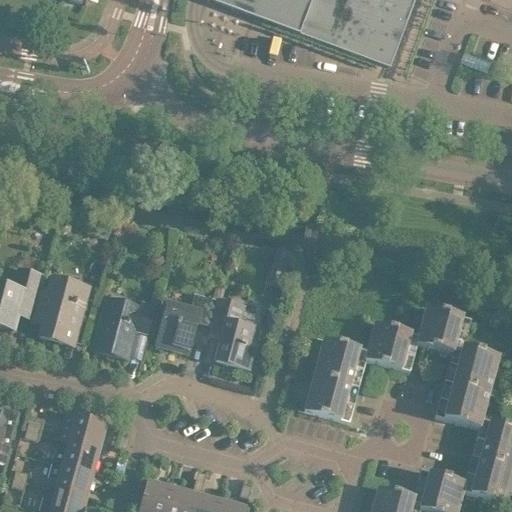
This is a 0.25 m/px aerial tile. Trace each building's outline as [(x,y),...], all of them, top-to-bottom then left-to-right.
[(213,0),(212,2),(385,66),(410,0),(213,0)] [(65,231),(68,226),(66,222),(62,219),(57,221),(55,225),(56,230),(60,232),(65,231)] [(275,248),(272,264),(284,268),(289,250),(275,248)] [(153,267),(163,263),(157,250),(148,254),(153,267)] [(16,308),(30,311),(39,277),(14,271),(9,290),(0,287),(0,328),(10,331),(16,308)] [(30,321),(38,323),(35,337),(69,346),(84,289),(47,279),(43,293),(38,291),(30,321)] [(193,324),(206,327),(213,301),(195,296),(191,311),(164,304),(152,346),(185,355),(193,324)] [(137,310),(103,300),(88,352),(122,362),(131,332),(143,335),(149,314),(137,310)] [(240,308),(217,302),(213,301),(206,327),(205,330),(218,334),(211,363),(244,372),(251,348),(245,346),(249,329),(235,325),(240,308)] [(414,345),(444,353),(449,354),(459,318),(423,309),(414,345)] [(408,334),(372,325),(362,362),(398,371),(399,368),(407,371),(410,363),(401,360),(408,334)] [(347,386),(350,374),(351,368),(356,350),(320,340),(311,377),(347,386)] [(450,383),(487,393),(496,357),(460,347),(450,383)] [(340,411),(347,386),(311,377),(301,413),(337,423),(338,419),(346,421),(349,413),(340,411)] [(450,383),(449,386),(443,410),(434,408),(432,416),(441,418),(441,419),(477,429),(487,393),(450,383)] [(0,471),(9,438),(16,412),(0,407),(0,471)] [(65,443),(94,451),(96,442),(99,443),(103,427),(61,416),(55,440),(65,443)] [(26,424),(23,432),(36,435),(38,427),(26,424)] [(477,460),(511,469),(511,430),(487,424),(477,460)] [(36,435),(23,432),(21,439),(33,443),(36,435)] [(48,465),(89,477),(94,460),(91,460),(94,451),(65,443),(63,452),(52,449),(48,465)] [(467,497),(503,506),(511,473),(511,469),(477,460),(467,497)] [(150,462),(147,472),(154,474),(157,464),(150,462)] [(86,491),(89,477),(48,465),(45,479),(55,482),(52,492),(80,499),(83,490),(86,491)] [(424,480),(417,510),(426,511),(454,511),(463,481),(427,471),(427,472),(417,469),(415,477),(424,480)] [(12,473),(10,480),(23,484),(25,476),(12,473)] [(191,486),(199,488),(203,476),(195,474),(191,486)] [(23,484),(10,480),(8,489),(21,492),(23,484)] [(144,481),(135,511),(162,511),(169,488),(144,481)] [(214,511),(218,501),(197,495),(199,488),(191,486),(189,494),(188,497),(192,498),(188,511),(214,511)] [(237,497),(245,499),(248,488),(240,486),(237,497)] [(188,511),(192,498),(188,497),(189,494),(169,488),(162,511),(188,511)] [(375,488),(368,511),(407,511),(411,498),(375,488)] [(80,499),(52,492),(42,489),(35,511),(79,511),(81,509),(78,509),(80,499)] [(214,511),(241,511),(243,508),(218,501),(214,511)]
